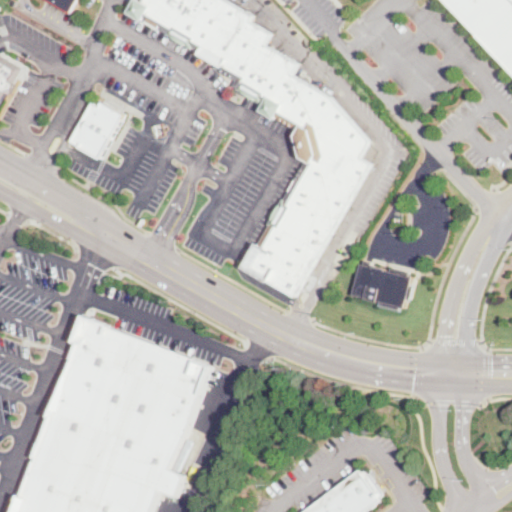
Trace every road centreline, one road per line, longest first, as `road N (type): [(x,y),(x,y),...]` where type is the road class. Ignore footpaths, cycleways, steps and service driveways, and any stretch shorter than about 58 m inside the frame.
road 1 (secondary): [(511,372),(371,361),(302,344),(150,259)]
road 2 (secondary): [(150,259),(128,237),(0,160)]
road 3 (residential): [(500,214),(468,249),(447,310),(441,369)]
road 4 (secondary): [(0,188),(99,242),(150,259)]
road 5 (residential): [(464,370),(470,298),(500,214)]
